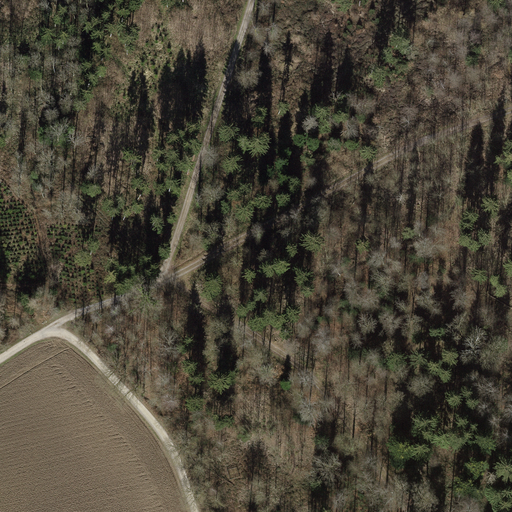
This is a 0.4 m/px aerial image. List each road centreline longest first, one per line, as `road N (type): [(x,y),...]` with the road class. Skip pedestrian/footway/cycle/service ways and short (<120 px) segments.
road 1 (track): [(511,109),(408,148),(160,281)]
road 2 (track): [(411,511),(307,370),(166,279)]
road 3 (track): [(195,511),(160,430),(79,344),(52,326),(0,359)]
road 4 (track): [(251,0),(160,281)]
